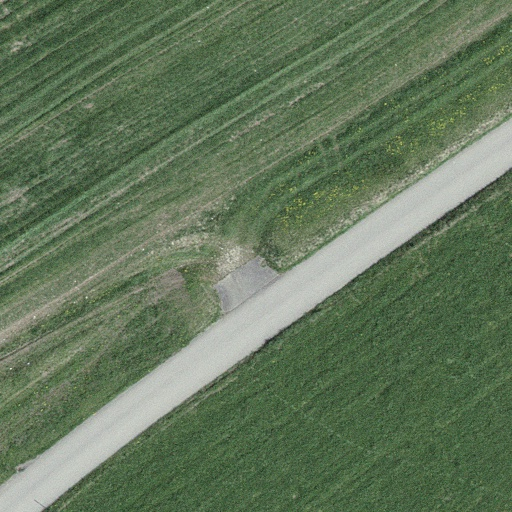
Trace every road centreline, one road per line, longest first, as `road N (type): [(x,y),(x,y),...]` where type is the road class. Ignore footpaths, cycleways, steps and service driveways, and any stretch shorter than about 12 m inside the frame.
road 1 (residential): [(11,511),(62,467),(511,144)]
road 2 (track): [(265,318),(232,276),(190,270),(0,371)]
